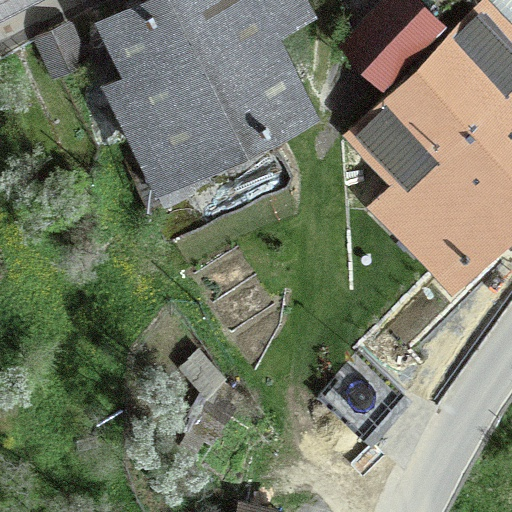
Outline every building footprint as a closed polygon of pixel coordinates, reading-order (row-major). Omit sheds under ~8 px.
[(209,172),(197,149),(301,96),(252,0),(147,0),(112,18),(144,80),(123,91),(162,167),(159,169),(168,192),(209,172)] [(458,277),(511,222),(511,36),(500,25),(511,12),(511,0),(474,0),(477,2),(350,129),(353,133),(344,142),(360,158),(370,149),(394,174),(375,193),(458,277)] [(420,0),(384,0),(346,39),(383,75),(438,18),(420,0)] [(67,22),(39,37),(57,70),(85,55),(67,22)] [(364,436),(405,389),(358,348),(317,395),(364,436)]
